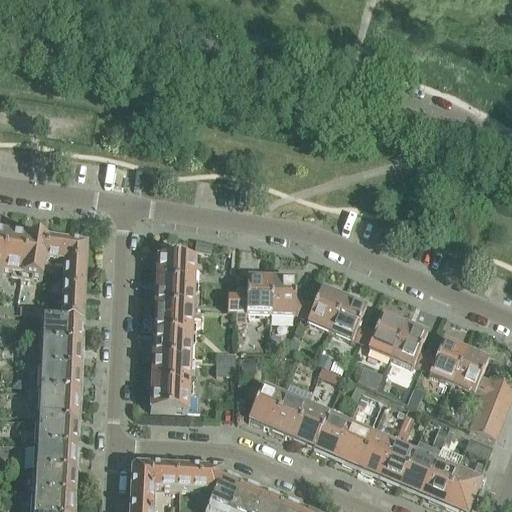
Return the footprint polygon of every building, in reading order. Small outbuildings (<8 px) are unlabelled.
[(0,279),(21,283),(27,243),(0,238),(0,279)] [(65,270),(67,249),(27,243),(21,283),(42,286),(45,267),(64,270),(65,270)] [(65,270),(64,270),(61,326),(61,328),(83,329),(83,327),(83,324),(86,252),(67,249),(65,270)] [(157,289),(194,291),(195,265),(158,263),(157,289)] [(246,302),(237,302),(237,318),(236,330),(246,330),(246,321),(271,321),(272,285),(247,284),(246,302)] [(299,322),(305,307),(295,303),(296,286),(272,285),(271,321),(295,322),(295,321),(299,322)] [(194,291),(157,289),(155,315),(193,316),(194,291)] [(305,307),(299,322),(308,326),(307,328),(329,337),(344,304),(322,295),(314,311),(305,307)] [(237,318),(237,302),(228,302),(228,318),(237,318)] [(360,349),(367,334),(359,330),(366,314),(344,304),(329,337),(352,347),(353,345),(360,349)] [(155,315),(154,340),(192,342),(193,316),(155,315)] [(367,354),(390,364),(405,330),(382,321),(375,337),(367,334),(360,349),(368,352),(367,354)] [(39,351),(81,353),(82,351),(84,351),(85,341),(82,341),(83,329),(61,328),(40,327),(39,351)] [(413,373),(414,372),(422,375),(428,360),(420,357),(427,340),(405,330),(390,364),(413,373)] [(192,342),(154,340),(153,365),(190,367),(192,342)] [(429,380),(452,390),(466,357),(444,347),(436,364),(428,360),(422,375),(430,379),(429,380)] [(38,375),(80,377),(80,376),(83,376),(84,364),(81,364),(81,353),(39,351),(38,375)] [(485,397),(489,386),(481,383),(488,366),(466,357),(452,390),(474,399),(474,398),(483,401),(485,397)] [(218,358),(218,379),(237,379),(237,358),(218,358)] [(153,365),(152,391),(189,392),(190,367),(153,365)] [(341,389),(344,380),(323,372),(320,382),(341,389)] [(36,399),(79,401),(79,400),(82,400),(82,388),(80,388),(80,377),(38,375),(36,399)] [(511,391),(490,383),(489,386),(485,397),(511,407),(511,404),(511,391)] [(189,392),(152,391),(151,416),(188,418),(189,392)] [(248,425),(270,434),(285,402),(263,393),(262,394),(253,391),(248,402),(257,406),(248,425)] [(480,409),(506,420),(511,407),(485,397),(483,401),(480,409)] [(35,423),(78,425),(78,424),(81,424),(81,412),(78,412),(79,401),(36,399),(35,423)] [(293,444),(307,411),(285,402),(270,434),(293,444)] [(501,433),(506,420),(480,409),(475,422),(501,433)] [(293,444),(315,453),(329,420),(307,411),(293,444)] [(335,463),(352,426),(331,417),(329,420),(315,453),(314,456),(326,462),(327,460),(335,463)] [(496,446),(501,433),(475,422),(469,435),(496,446)] [(34,452),(77,454),(78,428),(78,425),(35,423),(35,426),(34,452)] [(341,468),(357,475),(374,436),(352,426),(335,463),(342,466),(341,468)] [(380,483),(396,445),(374,436),(357,475),(371,481),(372,479),(380,483)] [(387,487),(400,493),(415,458),(403,453),(405,449),(396,445),(380,483),(388,486),(387,487)] [(466,456),(487,465),(491,455),(470,446),(466,456)] [(33,476),(75,478),(77,454),(34,452),(33,476)] [(422,500),(438,463),(416,454),(415,458),(400,493),(414,498),(415,497),(422,500)] [(429,505),(443,511),(460,472),(438,463),(422,500),(430,503),(429,505)] [(209,511),(231,511),(241,491),(221,483),(222,476),(136,472),(131,477),(129,511),(152,511),(153,496),(215,499),(209,511)] [(469,511),(482,481),(460,472),(443,511),(445,511),(469,511)] [(32,501),(74,503),(75,478),(33,476),(32,501)] [(231,511),(255,511),(261,500),(241,491),(231,511)] [(255,511),(280,511),(282,509),(261,500),(255,511)] [(73,511),(74,503),(32,501),(31,511),(73,511)]
